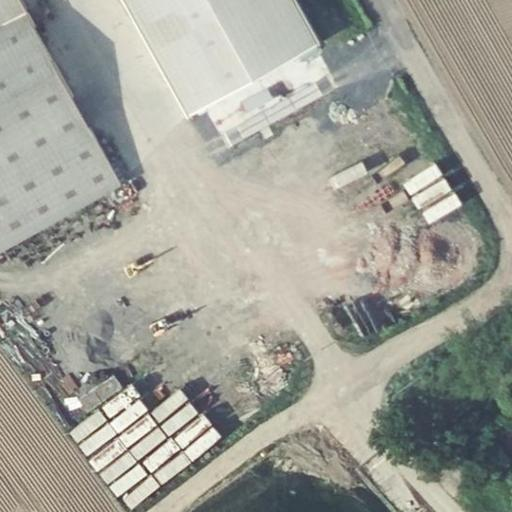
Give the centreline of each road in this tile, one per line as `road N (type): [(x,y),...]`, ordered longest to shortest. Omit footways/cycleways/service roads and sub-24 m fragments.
road 1 (unknown): [(80,0),(203,172),(336,397),(437,511)]
road 2 (track): [(167,511),(511,287)]
road 3 (track): [(511,235),(381,0)]
